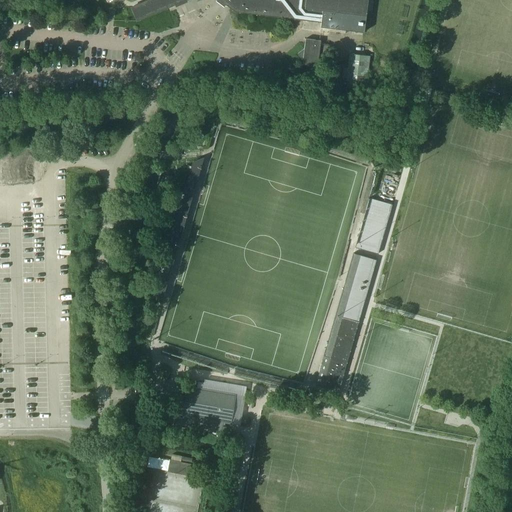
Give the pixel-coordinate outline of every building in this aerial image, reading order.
[(174,0),(149,0),(132,7),(138,21),(176,5),(174,0)] [(366,16),(367,0),(216,0),(216,1),(220,4),(224,7),(226,5),(235,12),(321,22),(321,27),(364,32),(366,16)] [(317,67),(321,41),(305,39),(304,49),(297,54),(303,61),(302,65),(317,67)] [(366,86),(369,56),(349,54),(345,84),(366,86)] [(370,198),(355,247),(356,247),(378,254),(392,204),(370,198)] [(361,254),(343,315),(359,320),(376,258),(361,254)] [(359,322),(342,317),(322,387),(339,392),(359,322)] [(385,372),(386,367),(361,362),(353,397),(375,402),(378,393),(390,396),(395,375),(385,372)] [(174,416),(172,425),(221,434),(223,422),(230,423),(231,421),(241,422),(245,399),(235,397),(235,395),(205,390),(187,387),(182,416),(183,416),(183,418),(174,416)] [(198,465),(180,462),(170,460),(168,472),(195,477),(198,465)]
